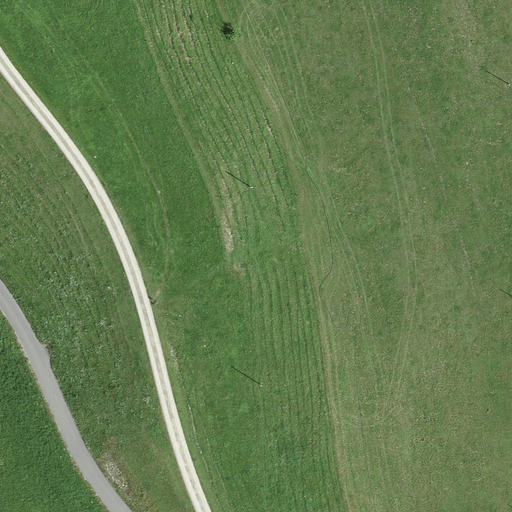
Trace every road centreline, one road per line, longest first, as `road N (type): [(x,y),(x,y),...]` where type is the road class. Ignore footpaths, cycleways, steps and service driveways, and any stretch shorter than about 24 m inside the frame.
road 1 (track): [(146,314),(91,182),(0,58)]
road 2 (unclassified): [(0,292),(89,469),(121,511)]
road 3 (track): [(203,511),(146,314)]
